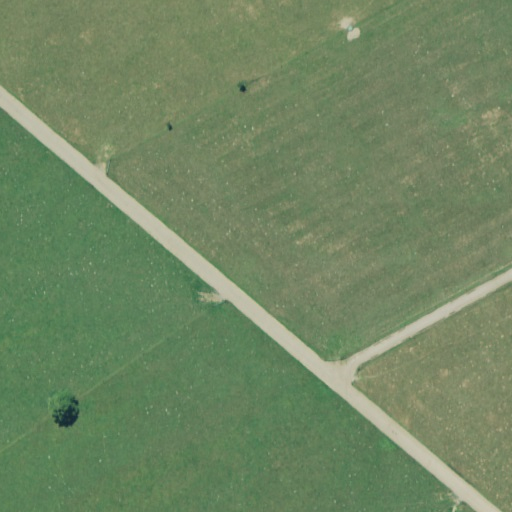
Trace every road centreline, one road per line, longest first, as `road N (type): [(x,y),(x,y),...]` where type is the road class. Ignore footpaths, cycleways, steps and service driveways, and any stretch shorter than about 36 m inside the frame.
road 1 (track): [(464,511),(0,122)]
road 2 (track): [(322,393),(511,282)]
